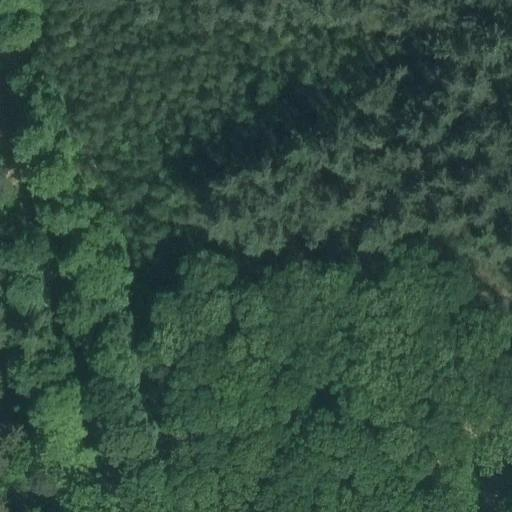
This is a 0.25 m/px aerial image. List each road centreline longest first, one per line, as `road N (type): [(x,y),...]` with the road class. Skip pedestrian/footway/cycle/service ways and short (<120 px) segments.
road 1 (track): [(131,511),(0,90)]
road 2 (track): [(101,416),(50,447),(0,494)]
